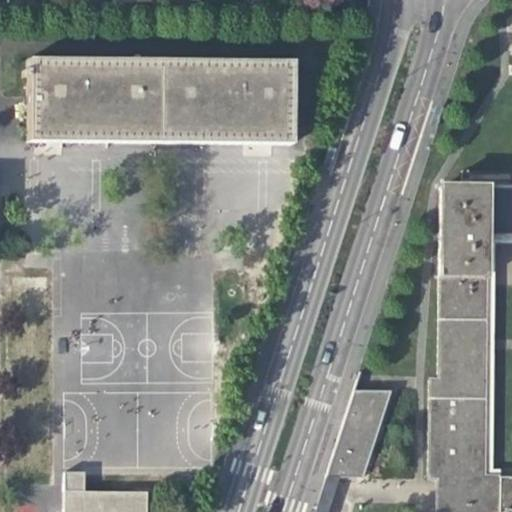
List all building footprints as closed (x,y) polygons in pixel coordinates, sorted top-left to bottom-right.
[(26,0),(4,0),(4,12),(27,12),(26,0)] [(105,0),(83,0),(84,12),(105,13),(105,0)] [(185,0),(162,0),(162,13),(185,13),(185,0)] [(123,64),(33,64),(33,146),(297,149),(298,66),(123,64)] [(511,190),(438,190),(435,381),(427,381),(427,480),(434,480),(433,511),(511,511),(511,478),(479,478),(481,236),(511,236),(511,190)] [(351,392),(322,481),(337,481),(344,481),(353,481),(353,479),(359,479),(389,392),(351,392)] [(311,511),(326,511),(337,481),(322,481),(311,511)] [(144,511),(144,492),(59,492),(59,511),(144,511)]
